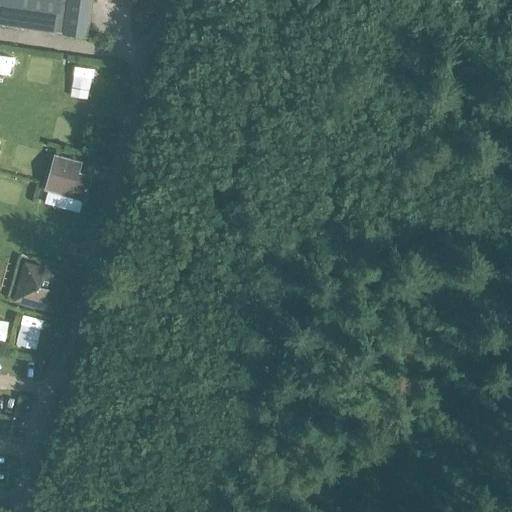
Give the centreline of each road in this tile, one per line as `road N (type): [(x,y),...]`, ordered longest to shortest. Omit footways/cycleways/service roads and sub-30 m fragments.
road 1 (residential): [(167,0),(21,511)]
road 2 (track): [(463,0),(382,511)]
